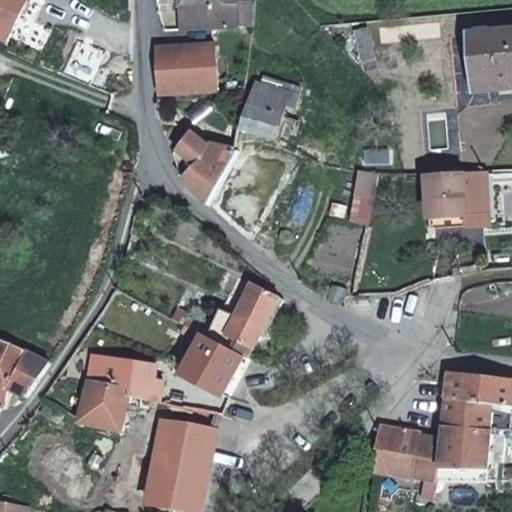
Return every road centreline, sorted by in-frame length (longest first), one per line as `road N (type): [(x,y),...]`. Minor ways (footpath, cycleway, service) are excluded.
road 1 (unclassified): [(147,0),(155,171),(306,298),(432,363)]
road 2 (residential): [(285,511),(432,363)]
road 3 (unknown): [(152,102),(0,49)]
